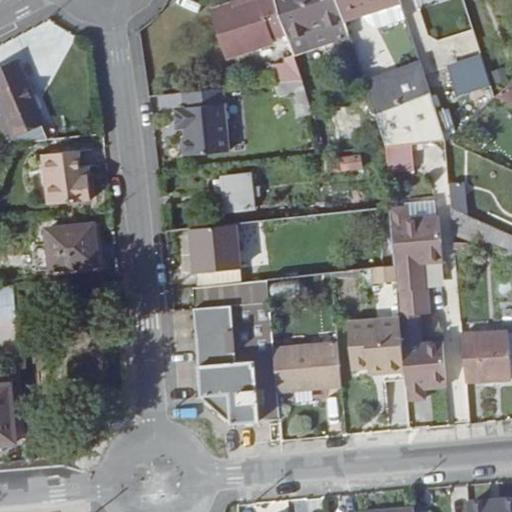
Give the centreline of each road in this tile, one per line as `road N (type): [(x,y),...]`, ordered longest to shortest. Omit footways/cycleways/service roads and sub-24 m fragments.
road 1 (residential): [(110,7),(155,439)]
road 2 (residential): [(197,473),(511,449)]
